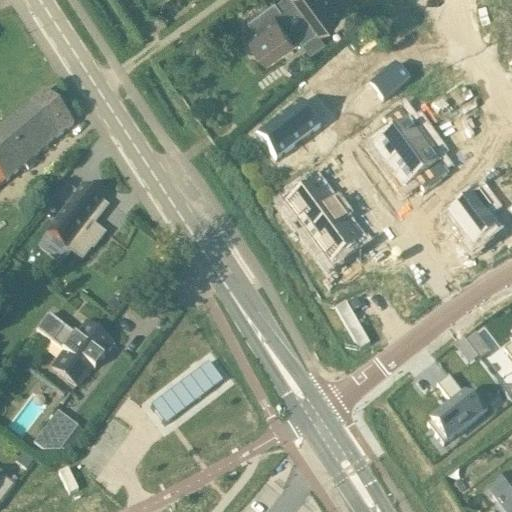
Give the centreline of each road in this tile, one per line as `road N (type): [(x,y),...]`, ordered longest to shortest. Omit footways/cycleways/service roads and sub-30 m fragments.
road 1 (tertiary): [(314,418),(37,0)]
road 2 (residential): [(342,144),(461,302)]
road 3 (residential): [(314,418),(461,302)]
